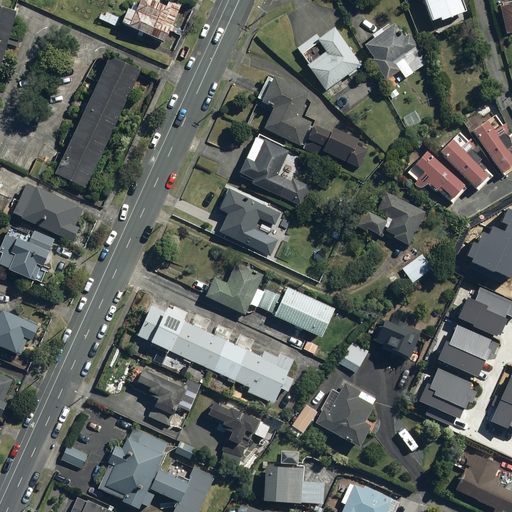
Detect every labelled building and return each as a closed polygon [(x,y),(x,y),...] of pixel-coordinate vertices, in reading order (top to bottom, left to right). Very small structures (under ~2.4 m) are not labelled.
[(166,0),(164,5),(151,0),(140,0),(135,12),(127,8),(121,23),(163,42),(181,4),(171,0),(166,0)] [(423,0),(432,21),(439,18),(441,22),(466,13),(461,0),(423,0)] [(511,3),(501,6),(508,39),(511,37),(511,3)] [(0,64),(14,12),(0,8),(0,64)] [(373,38),(364,45),(374,59),(372,61),(386,81),(400,72),(405,79),(427,63),(423,57),(424,57),(408,35),(407,35),(405,32),(402,35),(394,23),(383,31),(382,28),(371,36),(373,38)] [(307,64),(325,90),(360,65),(333,27),(316,39),(325,51),(307,64)] [(141,70),(110,55),(55,174),(86,188),(141,70)] [(273,108),(263,128),(300,145),(311,121),(298,115),(309,93),(273,76),(272,78),(267,76),(257,98),(262,100),(261,102),(273,108)] [(473,131),(504,177),(511,171),(511,152),(509,148),(511,145),(511,144),(505,135),(510,132),(503,123),(500,125),(494,116),(473,131)] [(331,132),(313,125),(304,144),(359,167),(367,149),(356,144),(358,139),(332,128),(331,132)] [(483,165),(484,163),(471,150),(474,148),(459,133),(439,153),(478,191),(493,175),(483,165)] [(254,179),(252,183),(302,205),(311,186),(292,177),(291,181),(278,175),(289,150),(264,139),(263,140),(255,137),(239,172),(254,179)] [(467,189),(426,152),(408,172),(418,182),(415,185),(421,190),(426,185),(436,193),(438,190),(453,204),(467,189)] [(83,208),(37,187),(27,208),(17,204),(13,213),(23,217),(23,219),(74,243),(80,228),(75,226),(83,208)] [(281,214),(229,189),(218,210),(227,214),(218,233),(246,246),(260,219),(275,226),(281,214)] [(408,246),(425,212),(386,192),(378,209),(388,214),(384,221),(365,212),(357,228),(366,233),(367,230),(379,237),(383,230),(394,236),(392,238),(408,246)] [(216,215),(180,198),(173,214),(209,230),(216,215)] [(511,210),(508,208),(502,222),(508,225),(505,232),(493,226),(489,235),(483,232),(478,244),(474,242),(468,255),(474,258),(472,262),(494,272),(495,270),(511,277),(511,210)] [(29,244),(7,235),(0,250),(0,252),(4,254),(0,263),(0,265),(37,280),(54,239),(35,231),(29,244)] [(433,268),(423,254),(402,269),(413,283),(433,268)] [(274,315),(273,317),(320,338),(334,308),(286,287),(283,294),(266,286),(264,292),(257,288),(263,274),(235,262),(226,283),(214,277),(205,297),(246,315),(251,304),(274,315)] [(467,297),(458,317),(474,325),(474,326),(497,337),(498,334),(501,336),(509,319),(506,318),(507,314),(511,316),(511,301),(481,288),(476,301),(467,297)] [(170,350),(250,387),(248,392),(273,404),(280,390),(287,393),(294,379),(286,376),(291,364),(263,352),(261,356),(152,307),(132,349),(164,363),(170,350)] [(3,311),(0,309),(0,346),(18,354),(26,337),(34,341),(41,326),(3,310),(3,311)] [(384,320),(375,341),(384,345),(383,348),(410,360),(422,332),(392,319),(390,322),(384,320)] [(438,361),(478,378),(486,360),(488,361),(491,354),(494,356),(500,342),(457,325),(450,342),(446,341),(438,361)] [(339,365),(355,375),(368,352),(352,342),(339,365)] [(145,369),(143,369),(137,383),(149,388),(148,392),(153,395),(152,398),(157,400),(154,407),(173,416),(181,401),(182,402),(189,386),(177,380),(176,382),(146,368),(145,369)] [(426,414),(450,425),(454,417),(459,419),(464,408),(466,409),(469,402),(472,403),(477,392),(469,389),(472,383),(438,368),(431,385),(427,384),(420,401),(430,405),(426,414)] [(0,417),(3,419),(10,403),(5,401),(15,380),(0,373),(0,417)] [(491,421),(509,429),(510,426),(511,426),(511,374),(502,398),(496,395),(492,405),(497,408),(491,421)] [(324,408),(315,424),(359,448),(371,426),(365,423),(374,406),(373,405),(375,400),(345,383),(329,411),(324,408)] [(265,415),(262,422),(220,403),(219,405),(215,403),(209,415),(224,422),(223,425),(234,430),(224,451),(231,454),(241,459),(249,443),(243,440),(247,430),(264,438),(270,427),(278,431),(282,422),(265,415)] [(303,434),(317,412),(306,405),(291,426),(303,434)] [(199,511),(215,476),(194,467),(189,480),(161,467),(166,455),(163,454),(168,443),(134,428),(130,438),(127,437),(122,450),(113,446),(107,461),(110,462),(99,489),(123,499),(121,503),(139,510),(142,504),(148,508),(155,492),(177,502),(172,511),(199,511)] [(195,448),(180,441),(175,454),(190,460),(195,448)] [(88,454),(67,445),(61,459),(82,468),(88,454)] [(493,511),(511,511),(511,491),(496,485),(502,471),(498,469),(500,466),(474,454),(473,456),(470,455),(454,490),(478,501),(478,502),(495,509),(493,511)] [(265,466),(263,502),(300,504),(303,469),(265,466)] [(363,488),(350,482),(341,503),(344,504),(340,511),(396,511),(400,503),(392,499),(393,498),(365,486),(363,488)] [(113,511),(79,496),(71,511),(113,511)]
